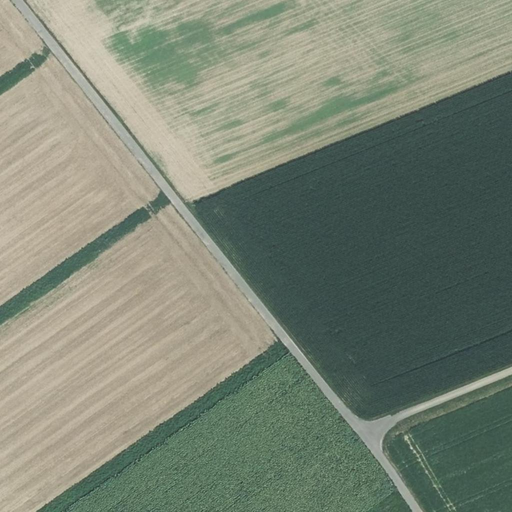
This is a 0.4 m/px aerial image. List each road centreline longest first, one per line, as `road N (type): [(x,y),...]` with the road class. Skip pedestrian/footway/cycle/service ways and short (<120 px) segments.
road 1 (track): [(18,0),(363,433)]
road 2 (track): [(511,370),(363,433)]
